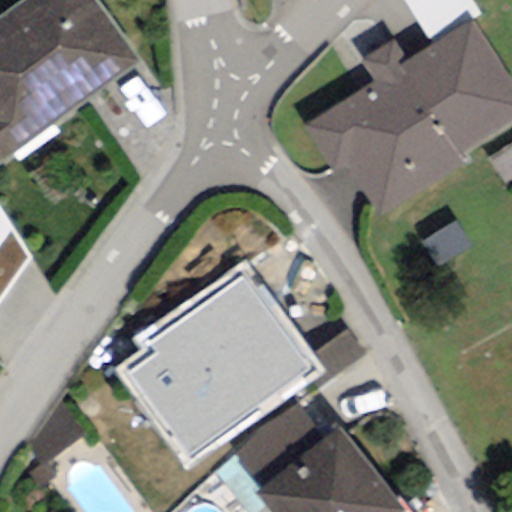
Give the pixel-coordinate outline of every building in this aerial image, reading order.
[(0,164),(142,61),(97,0),(22,0),(0,16),(0,164)] [(469,0),(401,0),(432,46),(469,21),(479,15),(469,0)] [(348,167),(380,216),(464,164),(457,153),(511,120),(511,88),(469,21),(432,46),(407,62),(393,40),(359,63),(374,82),(302,129),(334,176),(348,167)] [(511,145),(486,161),(504,187),(511,182),(511,145)] [(0,302),(31,257),(0,209),(0,302)] [(472,250),(456,223),(420,244),(435,271),(472,250)] [(312,382),(324,373),(312,356),(246,263),(135,342),(143,354),(117,372),(187,470),(312,382)] [(363,353),(346,331),(312,356),(324,373),(312,382),(317,388),(363,353)] [(297,405),(232,451),(261,491),(322,442),(297,405)] [(261,491),(256,495),(269,511),(402,511),(405,509),(339,428),(322,442),(261,491)]
